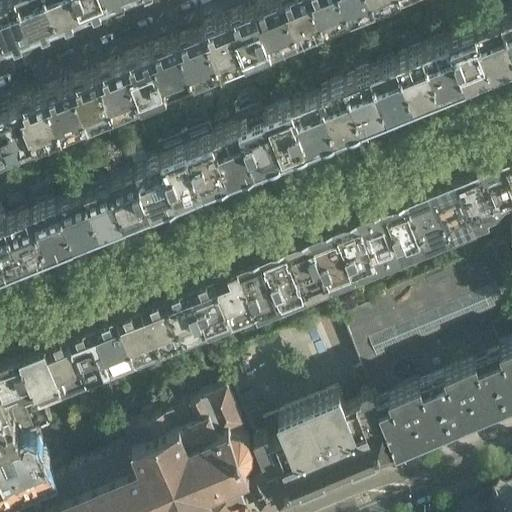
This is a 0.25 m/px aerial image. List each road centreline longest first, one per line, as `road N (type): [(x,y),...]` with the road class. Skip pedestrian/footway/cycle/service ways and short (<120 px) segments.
road 1 (residential): [(0,302),(511,97)]
road 2 (residential): [(0,72),(178,0)]
road 3 (tertiary): [(457,467),(378,480),(303,511)]
